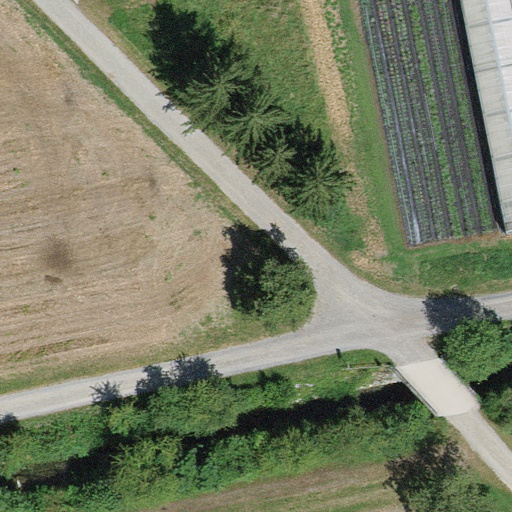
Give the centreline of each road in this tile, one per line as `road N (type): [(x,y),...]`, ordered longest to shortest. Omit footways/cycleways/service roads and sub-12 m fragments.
road 1 (track): [(54,0),(392,325)]
road 2 (track): [(0,403),(392,325)]
road 3 (track): [(123,511),(485,436)]
road 4 (track): [(392,325),(485,436)]
road 5 (track): [(392,325),(511,301)]
